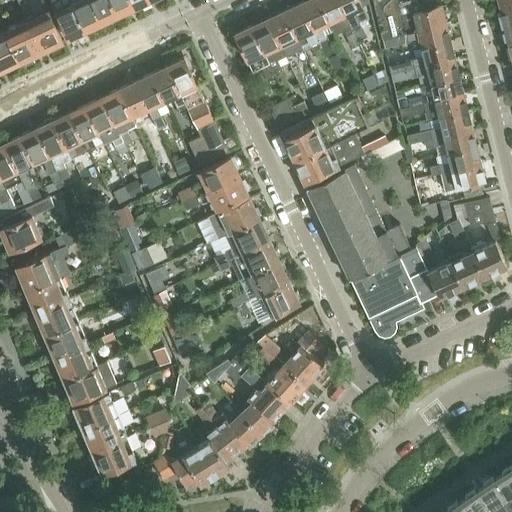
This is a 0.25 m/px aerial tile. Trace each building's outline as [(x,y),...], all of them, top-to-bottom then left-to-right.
[(50,0),(69,38),(85,31),(69,0),(50,0)] [(69,0),(85,31),(102,23),(91,0),(69,0)] [(91,0),(102,23),(118,15),(110,0),(91,0)] [(110,0),(118,15),(134,8),(130,0),(110,0)] [(306,0),(300,3),(321,46),(327,59),(336,55),(322,26),(330,22),(319,0),(306,0)] [(361,44),(360,41),(339,0),(319,0),(330,22),(334,32),(343,28),(352,49),(361,44)] [(339,0),(360,41),(368,38),(360,22),(370,17),(364,6),(369,4),(367,0),(339,0)] [(374,0),(384,39),(447,23),(443,5),(403,15),(399,0),(374,0)] [(283,11),(296,38),(302,50),(303,52),(311,48),(312,50),(321,46),(300,3),(283,11)] [(511,4),(500,8),(505,26),(511,23),(511,4)] [(27,21),(41,51),(64,41),(49,10),(34,17),(31,10),(23,13),(27,21)] [(283,11),(268,18),(286,57),(302,50),(296,38),(283,11)] [(268,18),(252,26),(275,75),(284,71),(279,60),(286,57),(268,18)] [(20,61),(41,51),(27,21),(6,31),(20,61)] [(451,40),(447,23),(384,39),(385,40),(388,47),(420,39),(422,48),(451,40)] [(275,75),(252,26),(235,34),(253,71),(262,68),(267,79),(275,75)] [(0,70),(20,61),(6,31),(0,33),(0,70)] [(456,58),(451,40),(422,48),(424,57),(391,65),(393,73),(456,58)] [(186,60),(185,57),(169,65),(186,102),(202,134),(190,140),(201,163),(229,150),(190,69),(192,68),(188,59),(186,60)] [(422,85),(460,75),(456,58),(393,73),(395,82),(420,76),(422,85)] [(169,65),(152,72),(165,100),(173,96),(178,106),(186,102),(169,65)] [(165,100),(152,72),(136,80),(154,117),(161,114),(156,104),(165,100)] [(374,75),(364,79),(369,89),(379,84),(374,75)] [(465,93),(460,75),(422,85),(425,94),(409,98),(411,106),(465,93)] [(136,80),(120,88),(133,115),(141,111),(158,148),(166,144),(153,117),(154,117),(136,80)] [(341,98),(335,87),(322,93),(328,104),(341,98)] [(120,88),(103,95),(121,133),(137,125),(133,115),(120,88)] [(328,104),(322,93),(310,99),(315,110),(328,104)] [(465,93),(411,106),(402,109),(404,117),(429,111),(431,120),(469,110),(465,93)] [(120,133),(121,133),(103,95),(87,103),(105,140),(113,137),(120,152),(128,149),(120,133)] [(282,131),(295,160),(356,131),(379,120),(373,109),(362,114),(354,97),(282,131)] [(296,120),(291,108),(287,100),(270,108),(279,128),(296,120)] [(296,120),(310,113),(304,102),(291,108),(296,120)] [(87,103),(71,111),(89,148),(105,140),(87,103)] [(411,143),(424,140),(473,127),(469,110),(431,120),(433,129),(409,135),(411,143)] [(72,155),(89,148),(71,111),(55,118),(72,155)] [(55,118),(38,126),(63,177),(71,173),(64,159),(72,155),(55,118)] [(63,177),(38,126),(23,134),(36,161),(44,157),(59,187),(66,184),(63,177)] [(478,145),(473,127),(424,140),(426,148),(435,146),(437,155),(478,145)] [(366,153),(356,131),(295,160),(306,181),(366,153)] [(23,134),(7,141),(24,178),(29,189),(36,186),(26,166),(36,161),(23,134)] [(7,141),(0,144),(0,169),(8,186),(9,185),(18,181),(28,202),(33,200),(23,179),(24,178),(7,141)] [(411,143),(404,145),(409,164),(416,163),(411,143)] [(482,163),(478,145),(437,155),(440,164),(431,167),(433,175),(442,173),(482,163)] [(183,202),(240,175),(237,169),(239,168),(234,157),(232,158),(231,156),(200,171),(205,182),(179,194),(183,202)] [(180,173),(191,168),(185,157),(175,162),(180,173)] [(350,277),(352,276),(412,247),(411,244),(401,223),(387,229),(356,163),(351,165),(307,186),(350,277)] [(484,193),(481,181),(486,180),(482,163),(442,173),(446,190),(463,186),(466,198),(484,193)] [(9,185),(8,186),(0,169),(0,215),(19,206),(9,185)] [(152,186),(163,181),(158,170),(143,177),(146,183),(150,181),(152,186)] [(243,181),(240,175),(183,202),(187,211),(213,199),(218,208),(249,194),(248,191),(250,190),(245,180),(243,181)] [(127,185),(132,196),(143,191),(138,180),(127,185)] [(119,202),(131,197),(123,181),(117,184),(114,193),(119,202)] [(74,201),(77,208),(92,201),(89,194),(74,201)] [(227,218),(233,231),(261,218),(250,197),(198,222),(201,230),(227,218)] [(491,197),(466,202),(472,225),(487,222),(495,239),(473,249),(485,274),(508,263),(497,239),(501,237),(491,197)] [(102,198),(93,202),(100,218),(109,214),(102,198)] [(42,236),(33,216),(55,207),(52,199),(6,218),(8,224),(1,227),(10,250),(42,236)] [(451,215),(448,200),(441,200),(445,220),(451,215)] [(261,218),(233,231),(226,235),(232,249),(214,258),(217,264),(270,239),(261,218)] [(459,218),(449,223),(455,235),(465,231),(459,218)] [(17,265),(27,290),(61,275),(71,271),(64,255),(69,250),(67,246),(92,234),(87,223),(57,237),(61,247),(17,265)] [(129,247),(141,242),(134,226),(122,231),(129,247)] [(417,304),(440,293),(429,270),(422,256),(432,251),(426,237),(411,244),(412,247),(352,276),(377,328),(381,333),(386,335),(392,333),(396,330),(398,325),(397,320),(420,309),(417,304)] [(280,260),(270,239),(217,264),(220,271),(233,264),(240,279),(280,260)] [(128,246),(118,250),(127,273),(137,268),(128,246)] [(142,248),(132,252),(139,269),(149,265),(142,248)] [(463,285),(485,274),(473,249),(451,259),(463,285)] [(441,296),(463,285),(451,259),(429,270),(440,293),(441,296)] [(237,306),(290,281),(280,260),(240,279),(246,292),(242,294),(243,295),(234,299),(237,306)] [(146,273),(152,287),(163,283),(157,268),(146,273)] [(137,279),(135,272),(117,279),(120,286),(137,279)] [(36,312),(70,298),(61,275),(27,290),(36,312)] [(300,302),(290,281),(237,306),(240,313),(253,307),(254,309),(267,303),(273,315),(300,302)] [(155,295),(162,311),(173,306),(166,290),(155,295)] [(36,312),(45,334),(79,319),(70,298),(36,312)] [(164,315),(171,332),(182,327),(175,310),(164,315)] [(55,356),(89,342),(79,319),(45,334),(55,356)] [(100,331),(103,337),(113,332),(111,327),(100,331)] [(301,345),(284,363),(306,384),(324,364),(313,353),(322,343),(308,330),(298,342),(301,345)] [(113,332),(103,337),(105,343),(116,338),(113,332)] [(184,332),(173,337),(181,357),(192,353),(184,332)] [(281,349),(266,335),(258,340),(265,346),(275,355),(281,349)] [(55,356),(64,378),(98,364),(89,342),(55,356)] [(171,360),(165,345),(153,349),(160,364),(171,360)] [(269,362),(275,355),(265,346),(259,352),(269,362)] [(237,381),(241,376),(250,366),(237,354),(224,369),(237,381)] [(98,364),(64,378),(74,401),(117,383),(107,360),(98,364)] [(289,402),(306,384),(284,363),(277,370),(274,367),(264,379),(289,402)] [(252,401),(241,411),(262,434),(274,423),(273,421),(282,411),(289,402),(264,379),(250,366),(241,376),(256,389),(249,397),(252,401)] [(134,388),(131,381),(121,386),(124,392),(134,388)] [(118,413),(118,411),(109,391),(75,405),(85,427),(118,413)] [(208,400),(202,405),(214,420),(220,415),(208,400)] [(207,425),(214,420),(202,405),(196,410),(207,425)] [(250,444),(262,434),(241,411),(230,421),(227,417),(217,425),(238,451),(248,443),(250,444)] [(149,416),(153,425),(164,420),(160,412),(149,416)] [(85,427),(94,450),(128,435),(118,413),(85,427)] [(167,429),(164,420),(153,425),(156,434),(167,429)] [(213,435),(199,444),(216,473),(230,464),(227,459),(238,451),(217,425),(210,431),(213,435)] [(137,457),(128,435),(94,450),(103,472),(137,457)] [(202,481),(216,473),(199,444),(173,460),(168,452),(154,460),(165,477),(178,469),(188,483),(198,476),(202,481)] [(495,477),(511,504),(511,464),(503,469),(504,471),(495,477)] [(511,511),(511,504),(495,477),(494,477),(493,475),(484,481),(486,483),(476,489),(491,511),(511,511)] [(458,502),(465,511),(491,511),(476,489),(476,490),(475,488),(466,494),(468,495),(458,502)] [(465,511),(458,502),(457,500),(448,506),(450,508),(444,511),(465,511)]
